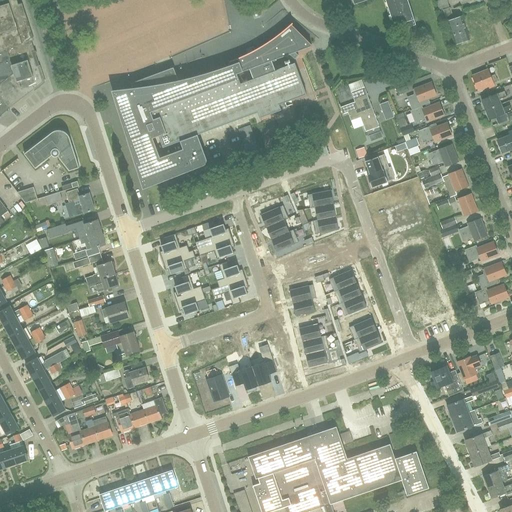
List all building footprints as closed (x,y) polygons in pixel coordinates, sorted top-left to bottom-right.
[(0,57),(0,50),(6,48),(30,41),(18,4),(16,5),(14,0),(0,0),(0,61),(1,61),(0,57)] [(412,19),(405,0),(384,0),(385,0),(386,0),(388,8),(389,7),(391,12),(389,12),(389,13),(390,13),(392,20),(393,20),(395,24),(394,25),(394,26),(405,22),(407,27),(416,24),(414,18),(412,19)] [(470,39),(466,28),(462,16),(454,19),(450,7),(449,8),(447,0),(435,0),(436,1),(439,12),(444,10),(451,33),(455,44),(470,39)] [(238,58),(239,62),(211,72),(192,77),(178,80),(173,68),(131,83),(133,88),(111,90),(143,188),(204,164),(206,163),(206,161),(206,158),(197,134),(258,112),(260,117),(281,109),(279,104),(306,94),(295,64),(276,71),(272,60),(291,54),(295,58),(299,54),(296,51),(312,46),(288,27),(276,36),(264,44),(251,52),(238,58)] [(30,41),(6,48),(11,65),(19,63),(21,67),(37,61),(30,41)] [(0,115),(43,82),(37,61),(21,67),(19,63),(11,65),(6,48),(0,50),(0,57),(1,61),(0,61),(0,115)] [(491,76),(488,70),(472,76),(478,90),(488,86),(489,88),(494,86),(493,83),(498,81),(495,74),(491,76)] [(427,103),(426,99),(436,95),(431,83),(414,89),(416,94),(408,98),(412,109),(427,103)] [(409,91),(406,86),(397,90),(399,95),(409,91)] [(382,137),(367,94),(364,87),(351,92),(354,101),(340,107),(342,114),(347,112),(350,121),(360,117),(367,136),(368,135),(370,141),(382,137)] [(486,110),(501,104),(499,99),(507,96),(505,91),(482,100),(486,110)] [(386,103),(390,121),(398,119),(394,102),(386,103)] [(444,115),(439,102),(423,109),(422,106),(411,111),(415,122),(426,118),(427,122),(444,115)] [(502,108),(501,104),(486,110),(490,120),(496,117),(499,123),(507,120),(505,114),(511,110),(511,109),(510,105),(502,108)] [(402,124),(410,122),(408,114),(400,116),(402,124)] [(411,123),(399,128),(403,136),(414,132),(411,123)] [(447,123),(430,129),(430,127),(419,131),(423,142),(433,138),(435,142),(452,135),(447,123)] [(250,153),(258,151),(251,127),(243,129),(250,153)] [(56,157),(58,156),(70,171),(79,167),(70,138),(68,134),(64,131),(60,130),(56,130),(52,132),(24,154),(35,168),(52,155),(54,157),(56,157)] [(502,152),(511,148),(511,130),(509,132),(511,135),(498,140),(502,152)] [(404,143),(396,146),(395,147),(397,152),(398,151),(406,148),(404,143)] [(439,149),(439,150),(429,154),(433,165),(443,161),(445,166),(458,161),(452,144),(439,149)] [(423,146),(413,150),(415,156),(425,153),(423,146)] [(377,157),(365,161),(370,174),(367,175),(371,187),(381,184),(388,182),(387,181),(383,170),(388,168),(388,167),(384,155),(377,157)] [(449,174),(455,191),(468,186),(461,169),(448,174),(449,174)] [(441,174),(421,182),(424,189),(444,181),(442,177),(441,174)] [(389,193),(375,198),(378,206),(377,206),(379,210),(404,201),(399,184),(387,188),(389,193)] [(17,193),(26,203),(38,200),(34,187),(17,193)] [(69,202),(65,204),(69,218),(78,215),(95,210),(90,193),(80,196),(78,189),(66,193),(69,202)] [(313,194),(308,195),(310,208),(333,203),(331,190),(313,194)] [(53,194),(56,202),(63,199),(60,192),(53,194)] [(477,210),(471,194),(458,198),(465,215),(477,210)] [(454,197),(447,199),(436,204),(438,210),(450,205),(449,204),(456,201),(454,197)] [(0,200),(0,224),(4,222),(1,217),(2,216),(4,219),(10,214),(0,200)] [(404,201),(379,210),(380,214),(383,221),(397,216),(399,222),(410,218),(404,201)] [(333,203),(310,208),(315,207),(317,220),(336,216),(333,203)] [(277,208),(261,215),(266,227),(284,220),(288,218),(283,205),(278,207),(277,208)] [(317,220),(312,221),(315,234),(320,233),(322,233),(338,230),(336,216),(317,220)] [(442,229),(457,223),(454,217),(440,222),(442,229)] [(468,223),(469,226),(459,230),(463,241),(473,237),(474,241),(487,236),(480,218),(468,223)] [(51,228),(47,229),(50,238),(68,232),(68,231),(76,229),(79,239),(80,239),(84,238),(102,232),(98,220),(89,223),(86,224),(85,220),(74,223),(66,226),(65,223),(51,228)] [(284,220),(266,227),(271,239),(294,230),(293,230),(289,232),(284,220)] [(212,237),(195,242),(197,249),(232,237),(229,228),(225,229),(223,224),(215,227),(213,221),(207,223),(209,228),(212,237)] [(458,231),(456,224),(440,230),(443,237),(458,231)] [(414,226),(393,234),(395,241),(394,242),(397,248),(419,240),(414,226)] [(294,230),(271,239),(277,252),(294,244),(299,242),(294,230)] [(84,238),(80,239),(81,244),(85,243),(87,250),(92,249),(99,246),(106,244),(102,232),(84,238)] [(164,238),(165,243),(161,245),(163,250),(159,251),(162,260),(189,251),(187,245),(180,247),(175,233),(164,238)] [(232,237),(197,249),(199,256),(205,254),(214,251),(217,259),(234,253),(233,247),(235,247),(232,237)] [(453,239),(447,241),(452,254),(458,251),(453,239)] [(41,249),(37,242),(28,247),(32,254),(41,249)] [(494,242),(477,248),(476,246),(465,250),(469,261),(480,257),(481,261),(498,254),(494,242)] [(50,267),(57,265),(52,248),(44,250),(50,267)] [(86,249),(73,253),(76,260),(88,256),(86,249)] [(189,251),(162,260),(166,270),(169,269),(171,274),(187,268),(185,261),(195,257),(193,250),(189,251)] [(412,263),(402,267),(406,278),(432,269),(426,252),(410,257),(412,263)] [(76,268),(91,264),(89,257),(74,262),(73,262),(64,264),(66,271),(76,268)] [(94,276),(87,278),(88,282),(116,274),(115,270),(116,268),(114,263),(112,262),(112,261),(98,266),(100,273),(94,275),(94,276)] [(216,280),(219,287),(245,278),(242,269),(239,270),(237,265),(229,267),(227,262),(219,264),(223,278),(216,280)] [(484,269),(486,274),(477,277),(482,288),(497,282),(496,279),(507,275),(502,262),(484,269)] [(432,269),(406,278),(410,289),(420,285),(422,291),(438,286),(432,269)] [(351,270),(329,279),(334,291),(356,282),(351,270)] [(473,276),(471,270),(457,275),(459,282),(473,276)] [(328,273),(319,276),(320,281),(324,280),(324,278),(329,276),(328,273)] [(89,286),(96,284),(98,292),(119,286),(116,274),(88,282),(89,286)] [(177,291),(173,292),(177,302),(203,292),(202,289),(201,286),(194,288),(189,274),(181,277),(183,283),(175,286),(177,291)] [(11,275),(1,280),(4,286),(14,281),(11,275)] [(245,278),(219,287),(211,289),(213,297),(228,292),(233,305),(241,302),(239,297),(247,294),(245,289),(249,287),(245,278)] [(14,281),(4,286),(7,292),(17,286),(14,281)] [(356,282),(334,291),(339,303),(361,294),(356,282)] [(308,286),(290,290),(293,303),(311,299),(316,297),(313,284),(308,286)] [(504,284),(487,291),(486,288),(475,293),(480,304),(490,300),(491,304),(509,297),(504,284)] [(26,296),(37,291),(35,287),(24,293),(26,296)] [(203,292),(177,302),(180,311),(183,310),(185,315),(199,310),(196,302),(206,299),(203,292)] [(473,293),(466,296),(470,308),(478,305),(473,293)] [(361,294),(339,303),(345,316),(367,306),(361,294)] [(103,296),(92,300),(93,305),(93,306),(94,305),(105,302),(103,296)] [(311,299),(293,303),(296,316),(315,312),(311,299)] [(218,310),(225,308),(222,300),(215,302),(218,310)] [(108,316),(111,323),(129,317),(125,302),(106,308),(106,309),(102,310),(105,317),(108,316)] [(0,312),(0,317),(4,325),(17,318),(21,316),(31,311),(28,305),(18,310),(13,312),(10,307),(0,312)] [(96,312),(94,305),(93,306),(93,305),(79,310),(82,317),(96,312)] [(34,316),(33,314),(31,311),(21,316),(24,321),(34,316)] [(17,318),(4,325),(10,336),(23,329),(20,324),(17,318)] [(371,318),(349,327),(355,339),(376,330),(371,318)] [(73,322),(75,328),(78,337),(87,335),(82,319),(73,322)] [(281,322),(283,329),(292,326),(296,340),(300,339),(294,319),(281,322)] [(202,354),(275,331),(272,321),(199,345),(202,354)] [(318,324),(299,328),(303,341),(321,337),(318,324)] [(30,332),(33,338),(43,333),(40,327),(30,332)] [(23,329),(10,336),(16,347),(29,341),(23,329)] [(376,330),(355,339),(360,352),(382,343),(376,330)] [(104,348),(122,342),(127,355),(140,350),(134,332),(121,337),(121,336),(118,337),(116,331),(81,343),(85,353),(91,350),(89,346),(103,342),(104,348)] [(43,333),(33,338),(36,344),(46,338),(43,333)] [(321,337),(303,341),(306,354),(324,350),(329,348),(326,335),(321,337)] [(72,345),(77,343),(74,336),(64,341),(67,348),(72,345)] [(29,341),(16,347),(23,359),(35,352),(29,341)] [(264,362),(252,366),(259,386),(271,381),(269,374),(271,373),(277,371),(268,344),(259,347),(264,362)] [(324,350),(306,354),(309,367),(327,363),(324,350)] [(41,365),(37,358),(26,364),(33,377),(44,371),(49,369),(62,362),(67,359),(63,351),(45,361),(46,363),(41,365)] [(366,352),(358,355),(358,353),(346,358),(349,364),(360,359),(368,356),(366,352)] [(495,369),(500,367),(504,366),(499,352),(490,356),(495,370),(495,369)] [(474,368),(474,367),(480,365),(477,355),(470,358),(470,357),(457,362),(461,372),(457,374),(461,384),(465,382),(468,381),(467,378),(474,375),(476,374),(475,371),(474,368)] [(59,363),(49,369),(52,374),(62,369),(61,367),(59,363)] [(238,363),(229,367),(236,386),(244,383),(247,393),(256,390),(256,387),(259,386),(252,366),(240,370),(238,363)] [(101,374),(104,367),(98,364),(95,371),(101,374)] [(460,384),(455,371),(450,373),(447,366),(431,372),(434,381),(430,382),(433,389),(437,388),(448,383),(453,394),(463,390),(461,384),(460,384)] [(508,388),(500,367),(495,369),(500,385),(503,390),(508,388)] [(121,376),(118,368),(104,373),(106,381),(121,376)] [(134,386),(150,381),(146,368),(133,372),(132,369),(125,371),(127,378),(131,376),(134,386)] [(51,384),(44,371),(33,377),(40,390),(51,384)] [(221,375),(207,380),(214,401),(228,396),(221,375)] [(446,405),(451,418),(468,412),(464,403),(476,399),(475,396),(499,387),(499,386),(500,386),(498,380),(489,383),(470,390),(472,395),(446,405)] [(51,384),(40,390),(47,403),(72,389),(69,383),(60,388),(55,391),(51,384)] [(168,385),(160,387),(163,397),(170,395),(168,385)] [(81,395),(86,392),(83,386),(78,389),(81,395)] [(151,387),(145,389),(147,396),(153,393),(151,387)] [(511,387),(503,390),(506,398),(511,395),(511,387)] [(72,389),(47,403),(54,416),(65,410),(61,402),(75,394),(72,389)] [(96,394),(83,398),(86,405),(98,400),(96,394)] [(121,405),(127,403),(124,395),(118,397),(121,405)] [(157,405),(144,410),(148,423),(162,419),(160,415),(168,412),(163,398),(155,400),(157,405)] [(111,401),(104,404),(108,413),(115,410),(111,401)] [(4,402),(0,404),(0,420),(11,415),(4,402)] [(91,415),(88,408),(83,409),(85,417),(91,415)] [(122,432),(135,428),(131,414),(130,414),(128,408),(112,414),(117,429),(121,428),(122,432)] [(148,423),(144,410),(131,414),(135,428),(148,423)] [(468,413),(468,412),(451,418),(457,432),(482,423),(480,418),(478,419),(475,410),(468,413)] [(496,423),(511,417),(509,411),(501,414),(488,419),(490,425),(496,423)] [(73,449),(86,444),(82,431),(76,412),(68,415),(60,419),(57,420),(61,427),(70,422),(74,434),(68,435),(73,449)] [(11,415),(0,420),(0,421),(7,434),(18,428),(11,415)] [(93,421),(95,426),(99,440),(112,435),(108,422),(106,416),(93,421)] [(511,426),(511,418),(511,417),(496,423),(499,431),(511,426)] [(86,444),(99,440),(95,426),(82,431),(86,444)] [(390,444),(347,458),(336,426),(248,456),(256,479),(258,478),(260,483),(253,485),(261,511),(269,511),(284,507),(285,511),(306,511),(323,506),(325,511),(333,511),(331,503),(402,479),(407,495),(429,488),(416,451),(395,458),(390,444)] [(469,453),(486,447),(483,438),(492,435),(490,431),(465,440),(469,453)] [(20,434),(13,436),(16,442),(22,441),(20,434)] [(28,459),(24,446),(12,450),(17,463),(28,459)] [(489,456),(486,447),(469,453),(474,466),(500,457),(498,452),(489,456)] [(5,467),(17,463),(12,450),(0,454),(5,467)] [(505,460),(511,457),(511,450),(502,454),(505,460)] [(511,457),(505,460),(507,465),(496,469),(497,470),(483,476),(487,487),(502,482),(499,474),(510,470),(508,467),(511,465),(511,457)] [(160,474),(165,490),(178,486),(172,470),(160,474)] [(165,490),(160,474),(148,478),(153,494),(154,494),(155,499),(164,496),(163,495),(166,494),(165,490)] [(153,494),(148,478),(136,482),(141,498),(153,494)] [(141,498),(136,482),(124,487),(129,502),(141,498)] [(511,484),(504,488),(502,482),(487,487),(491,498),(505,493),(506,495),(511,492),(511,484)] [(129,502),(124,487),(112,491),(118,507),(129,502)] [(118,507),(112,491),(100,495),(105,511),(118,507)] [(240,493),(244,511),(254,509),(249,491),(240,493)] [(174,507),(169,493),(166,494),(163,495),(164,496),(168,509),(174,507)] [(149,511),(145,501),(139,503),(142,511),(149,511)]
